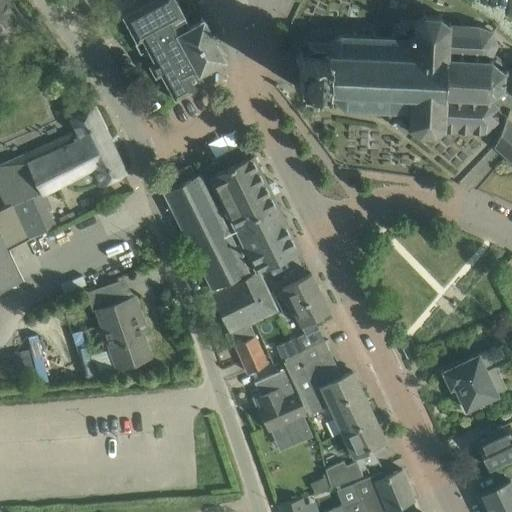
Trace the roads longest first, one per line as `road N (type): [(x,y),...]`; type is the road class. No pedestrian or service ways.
road 1 (unclassified): [(261,511),(175,280),(141,156)]
road 2 (tertiary): [(455,511),(319,227)]
road 3 (tertiary): [(511,232),(405,198),(369,201),(319,227)]
road 4 (unclassified): [(141,156),(85,58),(40,0)]
road 5 (tertiary): [(319,227),(257,102)]
road 6 (unclassified): [(141,156),(257,102)]
